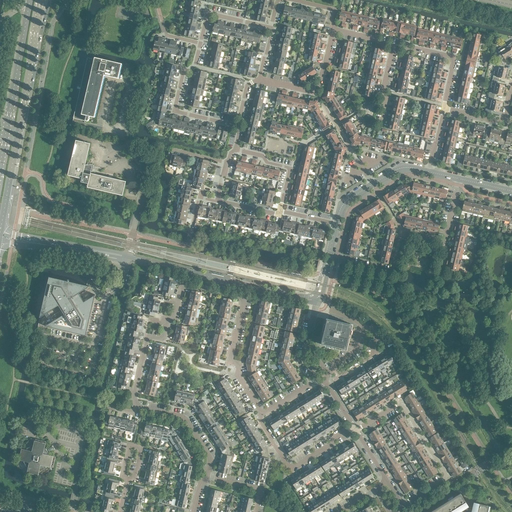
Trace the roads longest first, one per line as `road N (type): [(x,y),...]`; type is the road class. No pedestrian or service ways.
road 1 (residential): [(262,415),(231,362),(244,298),(182,283),(163,336),(146,335),(133,399)]
road 2 (secondary): [(0,236),(35,29)]
road 3 (residential): [(401,505),(447,477),(400,403),(356,430)]
road 4 (secondary): [(30,0),(0,161)]
road 5 (unclassified): [(128,257),(147,171),(118,126)]
road 6 (residential): [(353,425),(289,469),(262,415)]
road 7 (residential): [(235,123),(177,111),(183,72),(194,66),(200,42)]
road 8 (unclassified): [(128,257),(0,237)]
road 9 (residential): [(326,373),(339,375),(374,354),(377,335),(329,309)]
